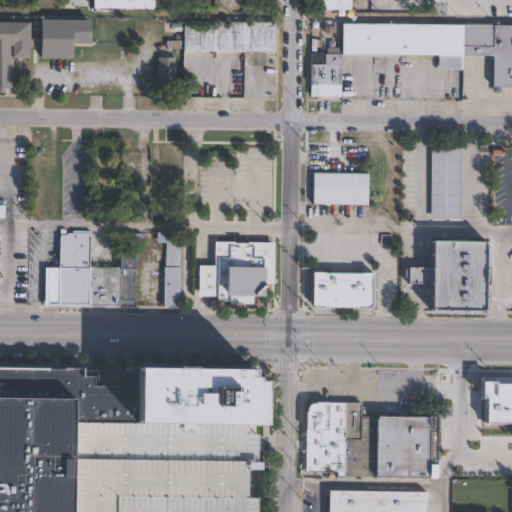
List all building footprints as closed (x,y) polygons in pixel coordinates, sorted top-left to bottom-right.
[(154,0),(154,9),(95,7),(95,0),(154,0)] [(358,0),(358,10),(322,8),(322,0),(358,0)] [(87,20),(86,43),(70,43),(70,58),(37,58),(37,47),(26,47),(26,58),(10,58),(10,87),(2,87),(2,93),(0,92),(0,22),(27,22),(27,38),(37,38),(37,19),(87,20)] [(272,22),(271,52),(181,51),(182,20),(272,22)] [(511,24),(511,86),(493,86),(494,55),(463,55),(463,70),(439,69),(439,55),(344,54),(344,23),(511,24)] [(342,96),(317,96),(317,83),(310,83),(311,54),(343,56),(341,84),(342,96)] [(156,83),(174,83),(174,56),(156,56),(156,83)] [(458,217),(429,217),(430,148),(430,147),(458,148),(458,217)] [(32,173),(51,173),(51,150),(32,150),(32,173)] [(158,179),(177,179),(177,150),(158,150),(158,179)] [(366,174),(366,205),(311,204),(311,173),(366,174)] [(150,220),(162,220),(162,204),(150,204),(150,220)] [(67,233),(73,233),(74,230),(92,231),(91,267),(121,268),(121,249),(123,250),(123,234),(143,234),(143,249),(138,249),(136,307),(48,304),(49,267),(60,268),(61,229),(67,229),(67,233)] [(181,233),(179,307),(161,307),(164,243),(155,243),(155,233),(181,233)] [(491,242),(489,309),(434,308),(432,285),(408,283),(410,266),(432,264),(434,241),(491,242)] [(273,284),(264,283),(264,296),(252,296),(252,302),(216,301),(216,296),(203,296),(196,296),(197,266),(204,266),(215,266),(216,243),(274,243),(273,284)] [(370,272),(369,308),(309,307),(310,271),(370,272)] [(131,429),(70,428),(69,511),(0,511),(0,364),(132,367),(131,429)] [(132,367),(254,369),(254,384),(262,384),(262,431),(254,431),(131,429),(132,367)] [(362,406),(362,416),(377,416),(377,417),(438,417),(439,478),(346,479),(346,478),(308,479),(307,406),(307,399),(364,399),(364,405),(362,405),(362,406)] [(511,405),(495,405),(495,412),(460,412),(460,441),(495,442),(494,479),(511,479),(511,405)] [(254,431),(253,443),(253,463),(257,463),(257,471),(244,471),(244,499),(253,500),(252,511),(69,511),(70,428),(131,429),(254,431)] [(428,493),(427,511),(329,511),(330,491),(428,493)]
